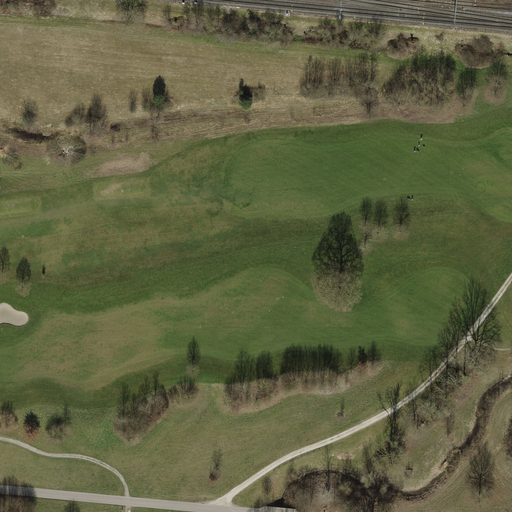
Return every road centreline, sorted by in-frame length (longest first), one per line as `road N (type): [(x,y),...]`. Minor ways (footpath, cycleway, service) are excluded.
road 1 (track): [(210,509),(278,463),(407,402),(453,358),(511,278)]
road 2 (unclassified): [(0,487),(233,511)]
road 3 (track): [(127,511),(127,490),(101,465),(0,440)]
